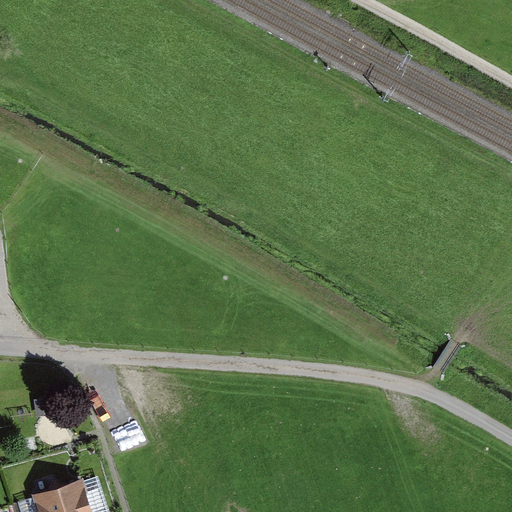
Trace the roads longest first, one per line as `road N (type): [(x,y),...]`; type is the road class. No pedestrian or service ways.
road 1 (track): [(511,444),(440,402),(371,380),(0,349)]
road 2 (track): [(361,0),(511,83)]
